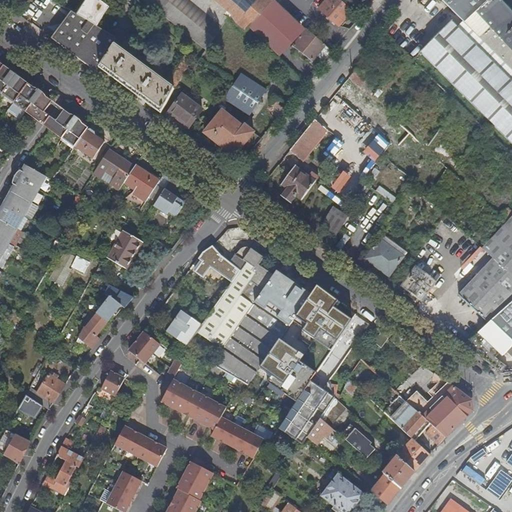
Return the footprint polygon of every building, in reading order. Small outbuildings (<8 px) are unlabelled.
[(74,12),(97,26),(98,27),(103,17),(110,8),(99,0),(87,0),(83,6),(80,4),(74,12)] [(165,0),(144,0),(206,51),(214,40),(165,0)] [(165,0),(214,40),(223,26),(190,0),(165,0)] [(190,0),(223,26),(228,18),(224,15),(227,12),(211,0),(190,0)] [(249,28),(273,0),(213,0),(227,12),(224,15),(228,18),(245,32),(249,28)] [(273,0),(249,28),(280,57),(306,29),(303,26),(292,16),(273,0)] [(279,0),(273,0),(292,16),(294,13),(279,0)] [(351,12),(337,0),(326,0),(319,9),(339,26),(351,12)] [(489,26),(478,37),(489,48),(509,25),(483,0),(441,0),(464,23),(476,12),(489,26)] [(483,0),(509,25),(511,28),(511,11),(501,0),(483,0)] [(294,13),(292,16),(303,26),(308,21),(297,10),(294,13)] [(72,11),(51,38),(72,53),(97,72),(100,68),(115,46),(119,39),(98,27),(97,26),(74,12),(72,11)] [(422,50),(470,99),(498,68),(452,21),(422,50)] [(511,28),(509,25),(489,48),(511,70),(511,28)] [(326,46),(307,29),(294,46),(313,62),(326,46)] [(337,45),(325,36),(321,41),(332,50),(337,45)] [(168,85),(115,46),(100,68),(161,114),(174,90),(168,85)] [(184,55),(168,85),(175,89),(192,60),(184,55)] [(511,81),(498,68),(470,99),(511,141),(511,81)] [(8,73),(2,69),(0,71),(0,93),(2,95),(16,75),(10,70),(8,73)] [(367,79),(357,69),(350,78),(360,87),(367,79)] [(242,74),(233,87),(259,104),(268,91),(242,74)] [(2,95),(13,103),(26,86),(20,82),(22,79),(16,75),(2,95)] [(32,91),(26,86),(13,103),(25,112),(40,93),(34,88),(32,91)] [(251,117),(259,104),(233,87),(225,100),(251,117)] [(25,112),(37,121),(50,104),(44,100),(46,97),(40,93),(25,112)] [(202,110),(183,95),(169,113),(189,127),(202,110)] [(289,106),(275,97),(270,105),(284,113),(289,106)] [(343,102),(323,126),(328,130),(335,136),(322,155),(329,161),(339,148),(351,132),(361,122),(364,125),(366,122),(343,102)] [(234,157),(252,134),(241,126),(221,112),(203,134),(234,157)] [(68,118),(62,113),(50,130),(62,139),(76,120),(70,115),(68,118)] [(82,124),(76,120),(62,139),(74,148),(86,131),(80,127),(82,124)] [(303,162),(328,130),(323,126),(315,120),(290,151),(303,162)] [(242,125),(241,126),(252,134),(253,133),(242,125)] [(105,142),(87,130),(75,147),(92,159),(105,142)] [(351,169),(353,171),(355,173),(363,180),(371,169),(382,155),(387,149),(369,134),(358,148),(362,152),(356,161),(351,158),(346,164),(351,168),(351,169)] [(392,153),(387,149),(382,155),(387,159),(392,153)] [(135,167),(109,150),(94,174),(120,191),(124,183),(135,167)] [(160,181),(136,165),(135,167),(124,183),(135,190),(133,194),(146,202),(150,197),(160,181)] [(21,172),(17,178),(38,190),(46,177),(27,166),(23,173),(21,172)] [(316,182),(309,177),(295,166),(283,182),(289,186),(287,189),(281,197),(290,204),(296,196),(302,200),(316,182)] [(309,177),(316,182),(319,178),(312,173),(309,177)] [(347,182),(363,196),(368,187),(363,180),(355,173),(347,182)] [(160,181),(150,197),(157,202),(165,190),(171,180),(164,175),(160,181)] [(31,203),(38,190),(17,178),(13,185),(16,186),(12,193),(31,203)] [(392,203),(396,198),(379,186),(375,191),(392,203)] [(186,203),(165,190),(157,202),(155,205),(169,214),(170,212),(178,216),(186,203)] [(6,198),(2,204),(23,216),(31,203),(12,193),(9,199),(6,198)] [(0,211),(1,212),(0,214),(0,220),(16,229),(23,217),(23,216),(2,204),(0,208),(0,211)] [(348,218),(334,208),(323,225),(337,235),(348,218)] [(511,212),(507,208),(499,217),(506,223),(511,215),(511,212)] [(511,215),(506,223),(482,248),(494,258),(459,295),(476,310),(511,270),(511,215)] [(23,217),(16,229),(21,231),(28,219),(23,217)] [(0,237),(9,242),(16,230),(16,229),(0,220),(0,237)] [(16,230),(9,242),(16,246),(23,234),(16,230)] [(145,243),(123,230),(107,258),(128,271),(145,243)] [(350,238),(345,234),(336,246),(341,249),(350,238)] [(407,253),(382,235),(365,259),(389,277),(407,253)] [(8,244),(9,242),(0,237),(0,254),(2,255),(8,244)] [(8,244),(2,255),(8,259),(14,248),(8,244)] [(247,258),(239,269),(241,270),(203,324),(198,331),(224,349),(270,284),(275,276),(260,265),(265,257),(253,248),(250,247),(248,246),(245,247),(241,249),(238,252),(247,258)] [(238,252),(231,262),(239,269),(247,258),(238,252)] [(85,274),(90,262),(76,256),(70,268),(85,274)] [(436,282),(416,267),(402,286),(422,301),(436,282)] [(487,320),(511,297),(511,270),(476,310),(487,320)] [(214,363),(248,386),(259,371),(277,343),(295,319),(312,296),(278,272),(275,276),(270,284),(224,349),(214,363)] [(313,341),(318,334),(336,346),(340,340),(352,323),(332,310),(336,303),(326,297),(316,290),(312,296),(295,319),(307,327),(302,334),(313,341)] [(111,298),(98,314),(108,322),(121,305),(111,298)] [(511,340),(511,301),(491,321),(511,340)] [(167,331),(188,345),(198,331),(203,324),(182,309),(167,331)] [(79,338),(86,343),(93,349),(100,339),(97,336),(108,322),(98,314),(87,328),(85,327),(79,338)] [(507,352),(511,356),(511,340),(491,321),(463,344),(502,373),(507,367),(496,358),(501,352),(504,355),(507,352)] [(160,329),(151,323),(145,332),(153,338),(160,329)] [(153,355),(161,345),(144,332),(137,342),(153,355)] [(389,339),(381,333),(374,342),(382,349),(389,339)] [(86,343),(79,338),(77,342),(84,347),(86,343)] [(313,381),(334,397),(335,397),(330,380),(352,349),(340,340),(336,346),(311,381),(313,381)] [(146,364),(153,355),(137,342),(130,351),(146,364)] [(301,359),(277,343),(259,371),(282,387),(301,359)] [(157,358),(153,355),(146,364),(150,367),(157,358)] [(177,358),(171,369),(169,374),(175,378),(184,362),(179,359),(177,358)] [(102,389),(116,396),(121,388),(126,379),(112,372),(109,377),(108,378),(102,389)] [(58,380),(54,377),(50,374),(38,392),(31,388),(27,395),(49,410),(66,385),(58,380)] [(353,393),(358,388),(348,378),(345,386),(353,393)] [(187,388),(174,381),(172,384),(162,403),(175,410),(187,388)] [(334,397),(313,381),(280,428),(303,444),(307,437),(320,417),(334,397)] [(472,401),(449,384),(430,404),(421,414),(428,421),(431,424),(447,438),(466,419),(473,412),(472,401)] [(200,395),(187,388),(175,410),(189,418),(200,395)] [(411,406),(421,414),(430,404),(417,392),(407,402),(411,406)] [(189,418),(202,425),(213,402),(200,395),(189,418)] [(402,415),(411,406),(407,402),(401,396),(391,405),(402,415)] [(331,426),(346,408),(338,401),(335,397),(334,397),(320,417),(331,426)] [(35,420),(42,406),(24,398),(17,412),(35,420)] [(284,400),(276,412),(286,417),(293,407),(284,400)] [(202,425),(215,432),(222,418),(226,410),(213,402),(202,425)] [(412,437),(428,421),(421,414),(411,406),(402,415),(391,405),(384,412),(412,437)] [(86,419),(81,416),(77,423),(81,426),(86,419)] [(317,446),(332,427),(331,426),(320,417),(307,437),(317,446)] [(232,424),(222,418),(215,432),(212,437),(222,443),(232,424)] [(416,441),(429,426),(431,424),(428,421),(412,437),(413,438),(416,441)] [(222,443),(233,449),(243,430),(232,424),(222,443)] [(351,424),(342,436),(362,454),(365,451),(370,456),(376,449),(371,444),(372,443),(351,424)] [(431,424),(429,426),(431,428),(427,433),(440,445),(447,438),(431,424)] [(106,429),(102,426),(94,442),(99,444),(106,429)] [(115,445),(126,451),(135,433),(125,427),(115,445)] [(10,468),(16,471),(31,442),(7,430),(0,441),(0,452),(14,461),(10,468)] [(253,435),(243,430),(233,449),(243,455),(253,435)] [(126,451),(136,457),(146,439),(135,433),(126,451)] [(263,441),(253,435),(243,455),(253,460),(263,441)] [(413,438),(398,455),(398,456),(415,471),(430,455),(416,441),(413,438)] [(70,488),(85,458),(69,450),(74,443),(67,439),(57,457),(67,462),(59,478),(57,481),(70,488)] [(136,457),(147,462),(156,444),(146,439),(136,457)] [(150,464),(157,468),(166,450),(156,444),(147,462),(150,464)] [(395,453),(389,460),(392,463),(398,456),(398,455),(395,453)] [(398,456),(392,463),(384,473),(385,474),(401,489),(415,471),(398,456)] [(206,488),(214,474),(191,462),(184,476),(206,488)] [(49,473),(44,484),(66,495),(70,488),(57,481),(59,478),(49,473)] [(124,473),(118,484),(132,491),(138,480),(124,473)] [(269,484),(274,487),(281,476),(277,473),(269,484)] [(341,511),(351,511),(365,495),(338,474),(321,496),(335,506),(332,509),(335,511),(340,511),(341,511)] [(385,474),(372,492),(388,505),(401,489),(385,474)] [(199,501),(206,488),(184,476),(177,489),(179,490),(199,501)] [(282,511),(275,507),(291,484),(281,476),(274,487),(262,504),(273,511),(300,511),(289,504),(282,511)] [(118,484),(113,494),(126,501),(132,491),(118,484)] [(100,501),(120,511),(126,501),(113,494),(106,490),(100,501)] [(187,511),(195,511),(201,502),(199,501),(179,490),(172,504),(187,511)] [(365,495),(351,511),(358,511),(368,499),(367,496),(365,495)] [(469,511),(450,499),(440,511),(469,511)]
